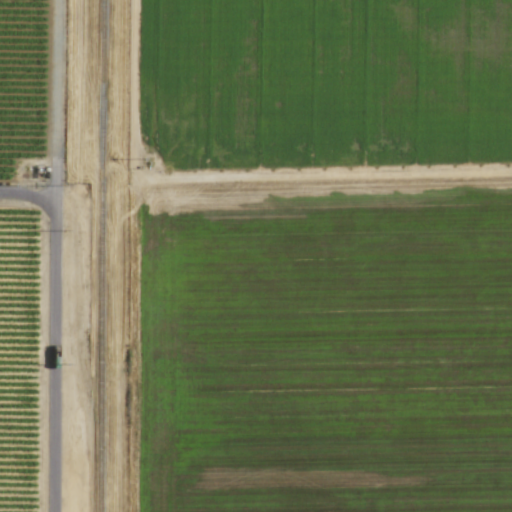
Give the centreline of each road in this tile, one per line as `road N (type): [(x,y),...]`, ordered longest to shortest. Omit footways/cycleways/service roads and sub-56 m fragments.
road 1 (residential): [(56,195),(53,511)]
road 2 (residential): [(56,195),(58,0)]
